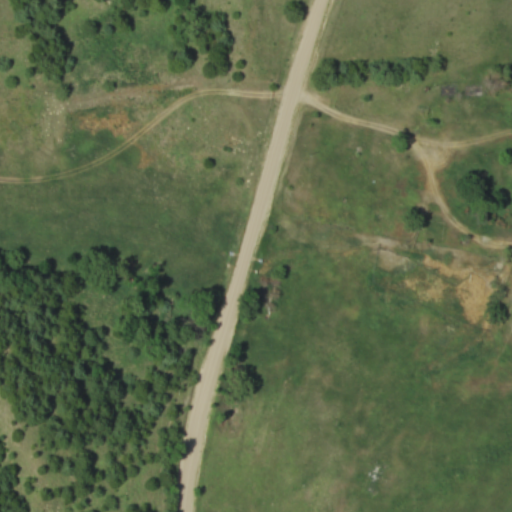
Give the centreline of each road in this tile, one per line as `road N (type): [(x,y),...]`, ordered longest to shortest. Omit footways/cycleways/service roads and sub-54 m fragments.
road 1 (residential): [(181,511),(197,413),(326,0)]
road 2 (track): [(298,93),(412,140),(444,206),(478,236),(511,245)]
